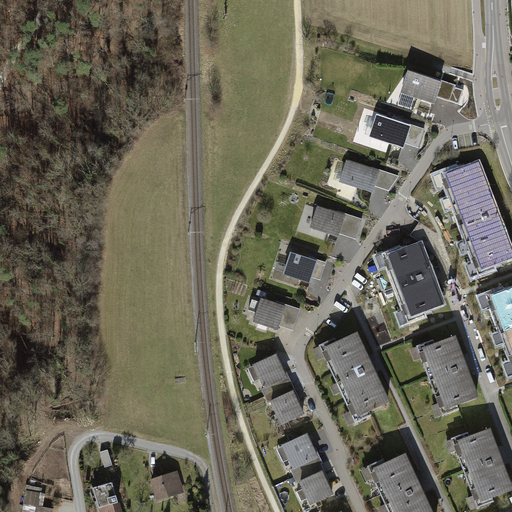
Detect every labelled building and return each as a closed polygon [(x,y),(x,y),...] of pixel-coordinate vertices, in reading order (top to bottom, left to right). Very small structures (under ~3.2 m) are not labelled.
[(456,87),(408,74),(402,98),(435,108),(438,99),(452,102),(456,87)] [(425,132),(377,117),(370,141),(404,152),(406,146),(420,150),(425,132)] [(399,177),(346,160),(337,186),(373,198),(376,188),(388,192),(399,177)] [(511,251),(479,166),(442,180),(479,277),(511,264),(511,251)] [(361,223),(319,209),(311,234),(337,242),(339,236),(356,241),(361,223)] [(422,247),(389,259),(412,322),(445,310),(422,247)] [(325,267),(292,257),(286,278),(311,286),(313,279),(320,282),(325,267)] [(511,289),(489,298),(511,361),(511,289)] [(302,311),(261,298),(253,326),(278,334),(280,327),(296,332),(302,311)] [(358,335),(324,350),(356,422),(390,406),(358,335)] [(456,338),(422,350),(446,414),(480,401),(456,338)] [(277,352),(252,362),(263,386),(287,376),(277,352)] [(294,390),(271,400),(282,423),(304,413),(294,390)] [(511,484),(491,430),(457,443),(481,505),(511,493),(511,484)] [(308,433),(283,444),(293,468),(318,458),(308,433)] [(110,449),(102,451),(107,467),(114,464),(110,449)] [(432,511),(407,456),(373,471),(391,511),(432,511)] [(179,473),(151,482),(157,503),(186,494),(179,473)] [(322,473),(301,483),(311,505),(332,496),(322,473)] [(39,488),(29,486),(24,511),(52,511),(53,510),(42,508),(45,495),(38,493),(39,488)] [(122,511),(114,486),(94,492),(100,511),(122,511)]
